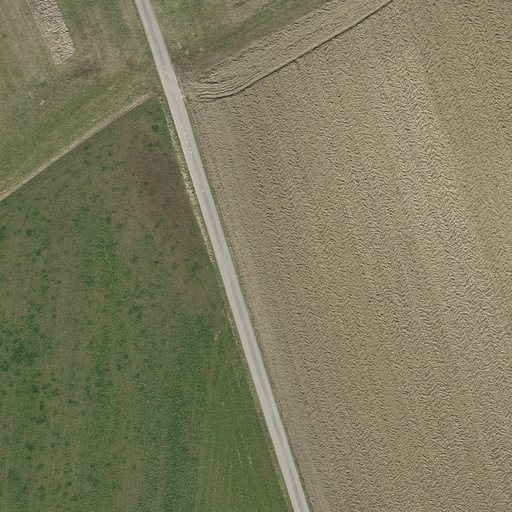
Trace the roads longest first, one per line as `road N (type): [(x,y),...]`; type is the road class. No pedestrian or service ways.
road 1 (unclassified): [(143,0),(300,511)]
road 2 (track): [(276,0),(165,64)]
